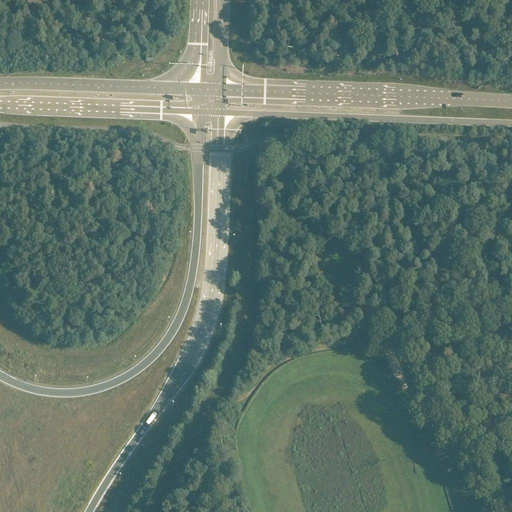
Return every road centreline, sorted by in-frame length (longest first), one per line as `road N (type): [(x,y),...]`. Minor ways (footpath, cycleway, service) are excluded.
road 1 (motorway): [(88,511),(199,337),(215,258),(221,113)]
road 2 (motorway): [(198,111),(191,275),(169,336),(144,364),(102,388),(54,394),(0,377)]
road 3 (track): [(504,511),(391,340),(350,340),(322,233)]
road 4 (tertiary): [(511,101),(220,91)]
road 5 (tertiary): [(221,113),(511,124)]
road 6 (secondary): [(199,91),(0,85)]
road 7 (secondary): [(0,106),(198,111)]
